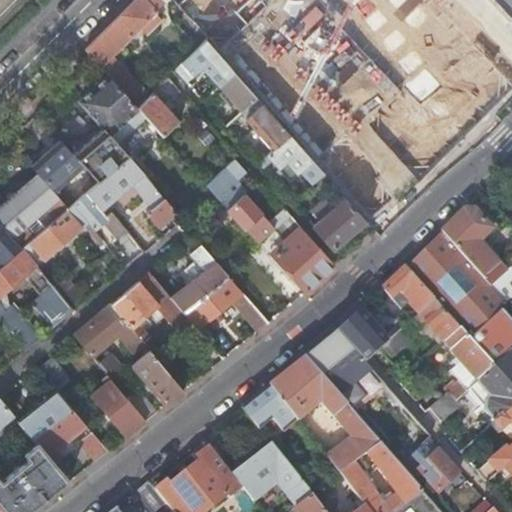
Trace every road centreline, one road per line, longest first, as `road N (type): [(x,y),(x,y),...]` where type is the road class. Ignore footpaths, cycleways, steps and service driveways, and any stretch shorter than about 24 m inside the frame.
road 1 (tertiary): [(69,511),(324,307)]
road 2 (residential): [(324,307),(504,511)]
road 3 (residential): [(0,382),(169,241)]
road 4 (tertiary): [(324,307),(475,161)]
road 5 (residential): [(0,97),(100,0)]
